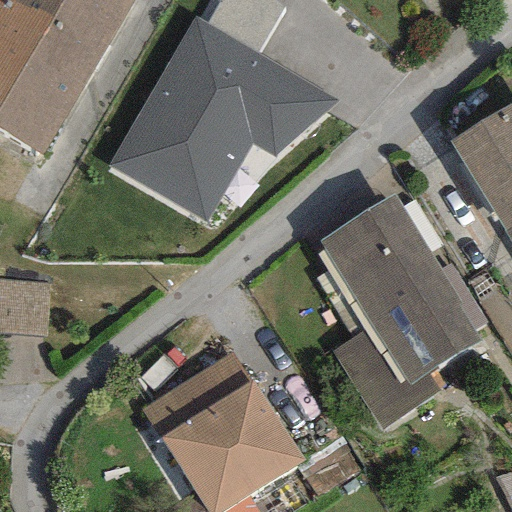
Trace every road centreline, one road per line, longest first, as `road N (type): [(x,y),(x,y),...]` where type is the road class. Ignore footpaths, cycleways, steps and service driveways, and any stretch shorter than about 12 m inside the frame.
road 1 (residential): [(511,25),(243,264)]
road 2 (residential): [(24,511),(26,463),(46,415),(118,340),(243,264)]
